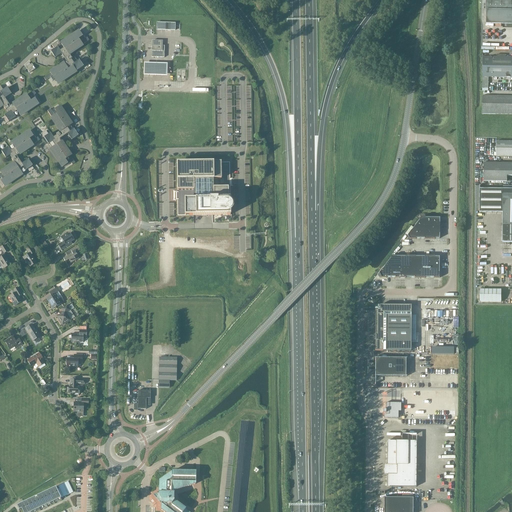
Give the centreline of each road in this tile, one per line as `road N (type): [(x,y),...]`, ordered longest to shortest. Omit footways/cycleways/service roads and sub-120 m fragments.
road 1 (unclassified): [(404,137),(439,141),(453,158),(451,284),(444,292),(369,292),(360,302),(368,511)]
road 2 (tertiary): [(136,442),(174,420),(363,225),(389,190),(404,137)]
road 3 (motorway): [(316,511),(311,210)]
road 4 (motorway): [(299,237),(302,511)]
road 5 (motorway): [(229,0),(255,32),(283,95),(299,237)]
road 6 (motorway): [(295,0),(299,237)]
road 7 (motorway): [(311,210),(333,77),(381,0)]
road 8 (motorway): [(311,210),(309,0)]
road 9 (tertiary): [(117,434),(111,400),(118,231)]
road 10 (tertiary): [(118,201),(126,0)]
road 11 (residential): [(89,449),(57,407),(57,338),(38,310)]
road 12 (tertiary): [(404,137),(425,0)]
